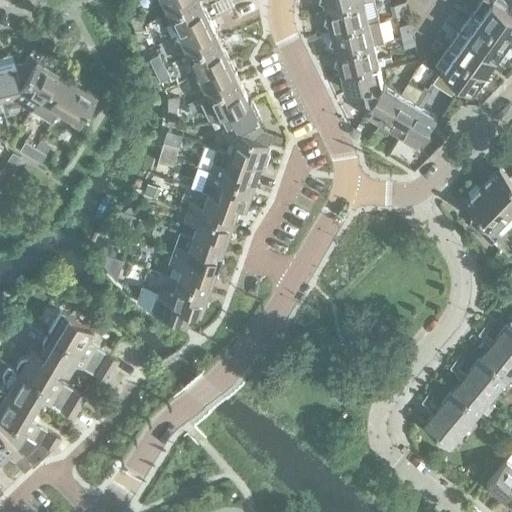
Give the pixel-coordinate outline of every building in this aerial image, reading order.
[(164,9),(166,14),(195,0),(165,0),(166,3),(164,9)] [(180,33),(210,18),(201,0),(195,0),(166,14),(169,19),(175,21),(180,33)] [(324,0),(327,10),(364,1),(364,0),(365,0),(324,0)] [(364,1),(327,10),(332,31),(380,20),(374,0),(365,0),(364,0),(364,1)] [(490,0),(480,0),(472,13),(509,39),(511,37),(511,34),(511,15),(509,13),(511,9),(511,6),(504,0),(494,0),(493,2),(492,1),(490,0)] [(396,14),(407,12),(404,1),(394,4),(396,14)] [(136,29),(145,24),(139,12),(130,16),(136,29)] [(471,13),(460,29),(497,55),(509,39),(471,13)] [(186,55),(220,39),(210,18),(180,33),(186,44),(184,51),(186,55)] [(332,31),(337,52),(374,43),(374,42),(384,40),(380,20),(332,31)] [(399,25),(402,37),(413,34),(410,22),(399,25)] [(149,34),(145,24),(136,29),(141,38),(149,34)] [(448,45),(485,72),(497,55),(460,29),(448,45)] [(404,46),(415,43),(413,34),(402,37),(404,46)] [(200,74),(230,59),(220,39),(186,55),(188,60),(195,63),(200,74)] [(337,52),(342,74),(379,64),(379,63),(385,62),(384,57),(378,58),(374,43),(337,52)] [(441,67),(444,69),(473,90),(485,72),(448,45),(436,63),(441,67)] [(155,70),(165,65),(159,53),(149,58),(155,70)] [(0,63),(0,99),(10,97),(34,58),(28,54),(22,63),(13,66),(12,60),(0,63)] [(18,104),(18,102),(19,101),(31,108),(54,70),(34,58),(10,97),(0,99),(0,108),(2,108),(3,114),(8,112),(7,107),(18,104)] [(205,96),(240,79),(230,59),(200,74),(205,85),(203,91),(205,96)] [(366,91),(374,96),(383,80),(379,64),(342,74),(346,89),(364,84),(366,91)] [(170,75),(165,65),(155,70),(160,80),(170,75)] [(50,120),(56,110),(73,82),(54,70),(31,108),(50,120)] [(211,119),(220,115),(250,100),(240,79),(205,96),(200,98),(211,119)] [(365,111),(383,122),(401,91),(383,80),(374,96),(365,111)] [(93,94),(73,82),(56,110),(68,118),(69,123),(74,126),(93,94)] [(383,122),(400,133),(419,102),(401,91),(383,122)] [(168,96),(168,109),(179,108),(178,96),(168,96)] [(252,99),(250,100),(220,115),(226,126),(269,141),(272,133),(261,129),(257,121),(261,119),(252,99)] [(436,113),(419,102),(400,133),(417,143),(436,113)] [(179,121),(179,108),(168,109),(168,122),(179,121)] [(270,152),(265,151),(269,141),(226,126),(222,135),(234,139),(230,152),(261,163),(266,164),(270,152)] [(19,148),(29,154),(34,146),(24,139),(19,148)] [(40,161),(45,152),(49,145),(40,139),(35,146),(34,146),(29,154),(40,161)] [(179,146),(163,141),(160,151),(176,156),(179,146)] [(11,150),(1,166),(10,172),(21,155),(11,150)] [(173,165),(176,156),(160,151),(157,161),(173,165)] [(210,169),(254,184),(261,163),(230,152),(225,164),(213,160),(210,169)] [(483,181),(511,209),(511,176),(499,164),(483,181)] [(0,183),(2,185),(10,172),(1,166),(0,167),(0,183)] [(245,207),(254,184),(210,169),(207,178),(219,182),(215,194),(239,203),(239,205),(245,207)] [(495,228),(511,210),(511,209),(483,181),(465,199),(478,212),(469,221),(491,242),(500,233),(495,228)] [(232,224),(239,205),(239,203),(215,194),(208,191),(203,204),(191,200),(188,209),(232,224)] [(224,245),(232,224),(188,209),(185,218),(197,222),(193,234),(224,245)] [(176,243),(173,252),(216,267),(218,264),(223,261),(220,256),(224,245),(193,234),(181,230),(176,243)] [(209,288),(216,267),(173,252),(170,261),(182,265),(178,278),(209,288)] [(161,287),(157,296),(153,309),(186,320),(188,313),(190,314),(194,311),(195,309),(201,311),(209,288),(178,278),(173,291),(161,287)] [(47,331),(110,371),(116,360),(85,341),(92,330),(64,313),(60,320),(53,321),(47,331)] [(483,352),(509,374),(511,369),(511,317),(511,318),(483,352)] [(59,367),(58,368),(65,373),(72,362),(104,381),(110,371),(47,331),(41,341),(42,349),(39,353),(38,355),(59,367)] [(71,417),(77,407),(83,396),(52,377),(58,368),(59,367),(38,355),(39,353),(31,348),(27,355),(20,356),(14,367),(7,363),(2,372),(3,378),(0,383),(0,387),(32,408),(39,398),(71,417)] [(455,386),(480,407),(509,374),(483,352),(455,386)] [(455,386),(429,417),(426,420),(452,442),(480,407),(455,386)] [(32,408),(0,387),(0,423),(38,455),(47,446),(51,448),(58,438),(26,418),(32,408)] [(38,455),(0,423),(0,456),(5,452),(6,453),(11,454),(11,459),(22,470),(38,455)] [(511,451),(487,480),(507,496),(511,489),(511,451)]
